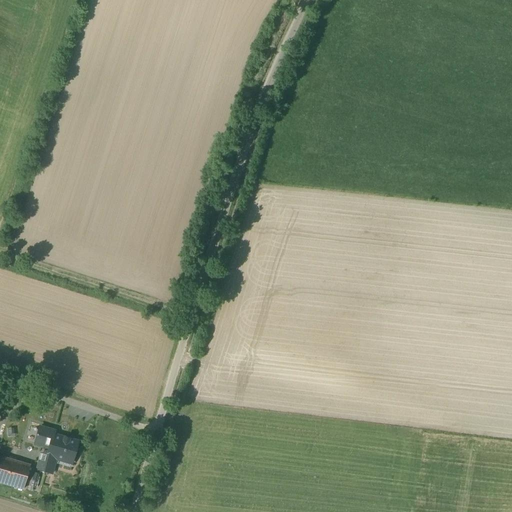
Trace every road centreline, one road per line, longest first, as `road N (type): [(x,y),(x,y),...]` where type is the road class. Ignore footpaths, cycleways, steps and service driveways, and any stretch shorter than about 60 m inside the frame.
road 1 (unclassified): [(303,0),(245,143),(132,511)]
road 2 (track): [(191,313),(0,252)]
